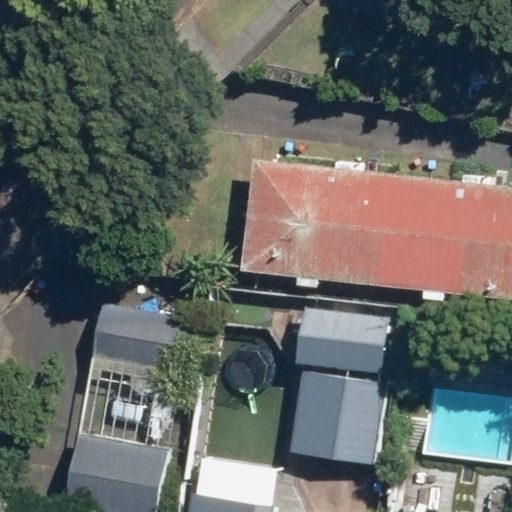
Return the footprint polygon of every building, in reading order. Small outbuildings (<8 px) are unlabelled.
[(511,182),(262,153),(249,268),(511,296),(511,182)] [(208,314),(105,297),(67,511),(162,511),(187,371),(198,373),(208,314)] [(310,302),(304,361),(388,372),(395,313),(310,302)] [(511,348),(440,341),(429,453),(511,461),(511,348)] [(308,369),(297,451),(380,462),(390,381),(308,369)]
